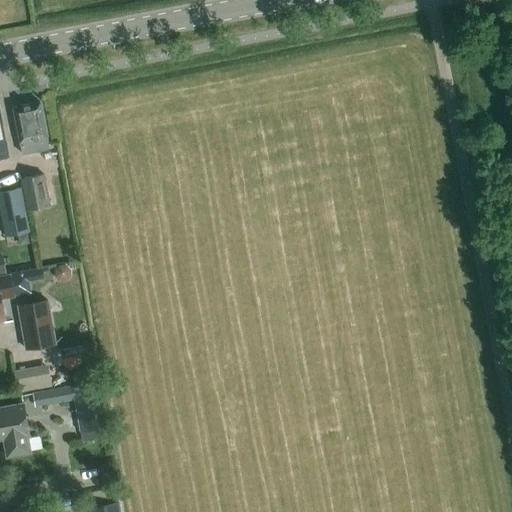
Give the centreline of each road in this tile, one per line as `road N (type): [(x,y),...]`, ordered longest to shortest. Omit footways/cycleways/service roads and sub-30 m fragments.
road 1 (track): [(427,0),(511,457)]
road 2 (tertiary): [(0,54),(295,0)]
